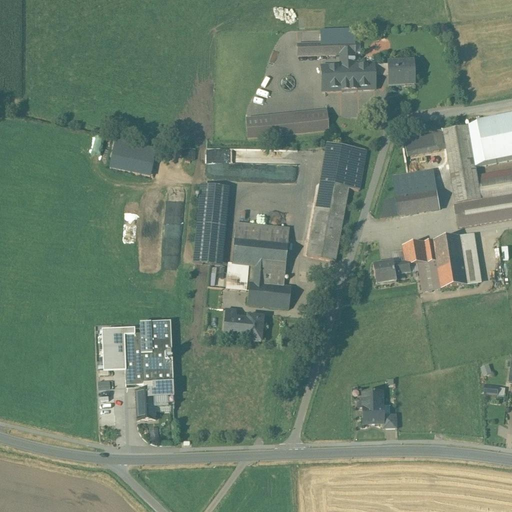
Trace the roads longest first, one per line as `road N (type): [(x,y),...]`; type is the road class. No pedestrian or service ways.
road 1 (residential): [(290,454),(392,127),(511,102)]
road 2 (tertiary): [(511,461),(414,450),(290,454)]
road 3 (tertiary): [(247,456),(111,460)]
